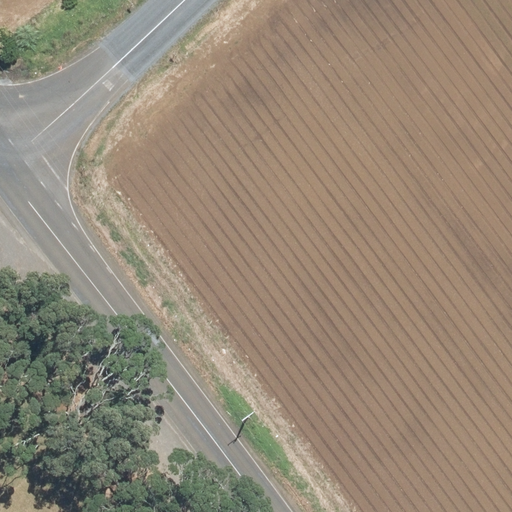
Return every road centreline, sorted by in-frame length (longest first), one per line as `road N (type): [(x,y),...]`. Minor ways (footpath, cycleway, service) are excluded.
road 1 (tertiary): [(266,511),(0,165)]
road 2 (tertiary): [(0,165),(185,0)]
